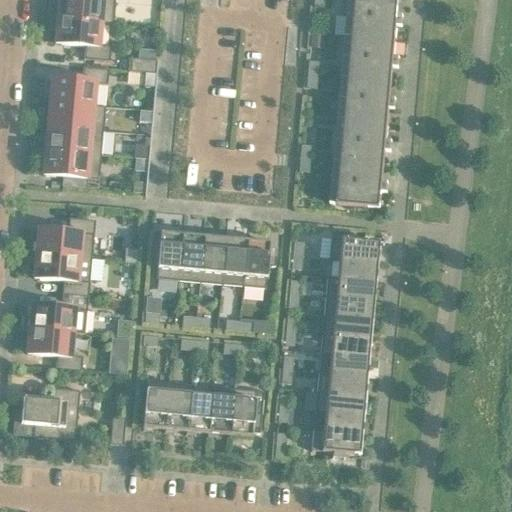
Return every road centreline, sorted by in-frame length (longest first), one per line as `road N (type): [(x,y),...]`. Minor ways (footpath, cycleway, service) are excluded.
road 1 (residential): [(276,23),(262,165),(198,159),(211,18)]
road 2 (residential): [(175,0),(157,206)]
road 3 (residential): [(183,511),(0,495)]
road 4 (unclassified): [(0,137),(12,0)]
